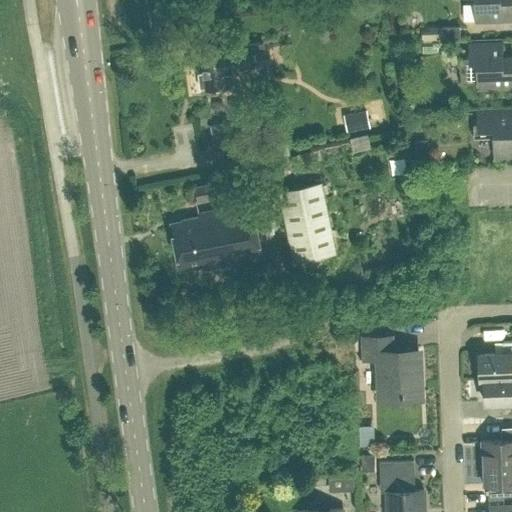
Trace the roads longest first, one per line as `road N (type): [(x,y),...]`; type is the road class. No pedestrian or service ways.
road 1 (secondary): [(145,511),(77,0)]
road 2 (residential): [(453,511),(444,329),(452,316),(511,313)]
